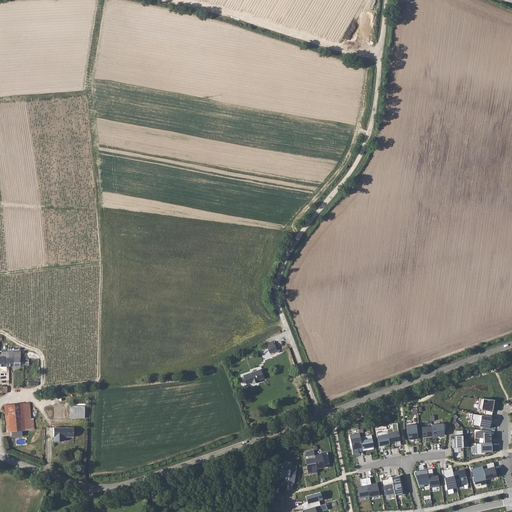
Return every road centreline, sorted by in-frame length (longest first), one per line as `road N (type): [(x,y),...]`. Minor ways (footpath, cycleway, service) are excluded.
road 1 (unclassified): [(511,344),(130,484),(92,487),(0,457)]
road 2 (track): [(175,0),(379,63)]
